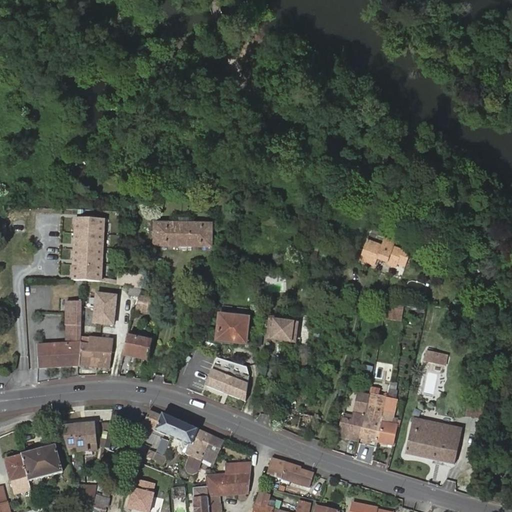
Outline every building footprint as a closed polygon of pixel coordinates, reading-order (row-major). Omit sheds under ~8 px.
[(103,221),(76,220),(73,282),(100,283),(103,221)] [(155,247),(211,248),(212,248),(212,225),(155,224),(155,247)] [(368,241),(361,260),(374,266),(377,258),(389,263),(388,265),(396,268),(397,264),(405,267),(411,251),(404,249),(403,251),(393,247),(395,242),(386,239),(383,246),(368,241)] [(144,277),(118,273),(117,285),(141,290),(142,290),(144,277)] [(114,324),(116,295),(96,294),(94,323),(114,324)] [(159,300),(140,297),(136,312),(138,312),(156,316),(159,300)] [(402,321),(406,302),(387,300),(383,319),(402,321)] [(79,366),(82,337),(84,307),(84,302),(68,301),(67,325),(69,325),(68,344),(38,346),(39,369),(79,366)] [(248,318),(220,315),(217,340),(246,343),(248,318)] [(286,323),(286,320),(267,317),(265,332),(269,333),(269,340),(296,343),(297,324),(286,323)] [(111,368),(113,339),(82,337),(79,366),(111,368)] [(126,353),(150,360),(154,344),(131,337),(126,353)] [(448,355),(426,350),(424,362),(446,366),(448,355)] [(149,364),(150,360),(126,353),(125,357),(149,364)] [(431,379),(438,380),(441,368),(434,367),(431,379)] [(206,385),(245,403),(248,386),(213,370),(206,385)] [(366,414),(369,396),(359,393),(353,420),(343,419),(339,436),(347,439),(348,435),(360,438),(366,414)] [(387,398),(370,394),(369,396),(366,414),(360,438),(378,442),(383,418),(387,398)] [(393,447),(398,427),(392,425),(397,401),(388,398),(387,398),(383,418),(378,442),(393,447)] [(195,430),(151,410),(143,427),(188,447),(184,457),(190,459),(184,471),(188,475),(190,476),(197,470),(201,460),(213,465),(224,442),(195,430)] [(296,426),(309,429),(312,416),(300,413),(296,426)] [(406,455),(455,466),(462,429),(414,419),(406,455)] [(75,426),(61,428),(70,455),(79,454),(79,452),(98,450),(95,423),(74,425),(75,426)] [(28,479),(30,483),(64,474),(56,447),(23,456),(23,457),(28,479)] [(155,455),(149,452),(146,459),(152,462),(155,455)] [(162,458),(155,455),(152,462),(161,466),(165,459),(162,458)] [(30,483),(28,479),(23,457),(21,458),(21,461),(18,462),(17,459),(6,462),(14,495),(31,490),(30,483)] [(277,461),(271,460),(267,475),(282,480),(286,464),(277,461)] [(301,468),(286,464),(282,480),(309,489),(313,477),(314,475),(301,470),(301,468)] [(244,495),(246,495),(250,466),(249,465),(226,466),(226,470),(229,470),(228,476),(211,476),(210,470),(206,471),(207,489),(208,496),(218,496),(237,495),(244,495)] [(100,476),(77,480),(82,494),(98,491),(100,476)] [(148,511),(155,485),(135,480),(129,508),(147,511),(148,511)] [(208,511),(208,496),(207,489),(193,490),(194,511),(208,511)] [(113,492),(100,490),(99,500),(111,502),(113,492)] [(82,494),(84,503),(94,502),(96,502),(98,491),(82,494)] [(259,494),(254,511),(309,511),(310,505),(299,502),(296,511),(278,511),(266,509),(270,497),(259,494)] [(219,505),(218,496),(208,496),(208,511),(221,511),(221,505),(219,505)] [(111,502),(99,500),(97,510),(107,511),(108,511),(109,510),(111,510),(112,502),(111,502)] [(84,503),(86,510),(96,508),(94,502),(84,503)] [(0,511),(8,511),(7,504),(6,503),(0,504),(0,511)]
